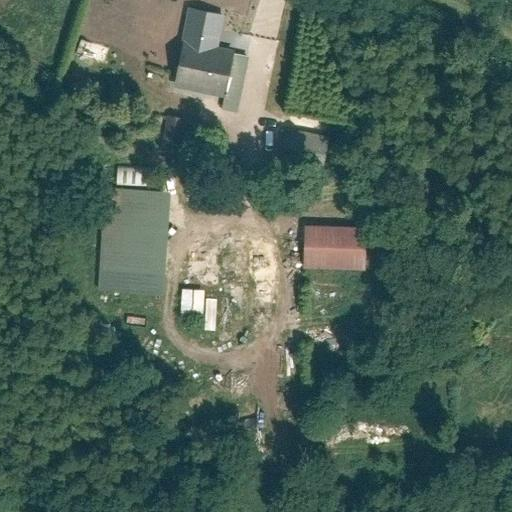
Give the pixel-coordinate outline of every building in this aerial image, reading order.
[(237,47),(185,36),(175,85),(226,96),(237,47)] [(189,116),(168,112),(164,139),(184,143),(189,116)] [(173,187),(106,183),(100,287),(166,291),(173,187)] [(307,222),(306,265),(367,267),(369,224),(307,222)] [(203,314),(204,288),(180,287),(180,313),(203,314)] [(422,355),(420,297),(383,298),(386,357),(422,355)]
